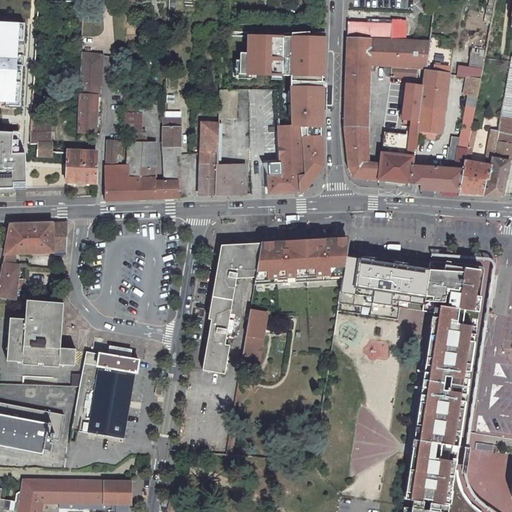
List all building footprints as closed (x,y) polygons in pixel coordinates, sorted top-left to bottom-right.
[(369,19),(369,27),(391,27),(392,20),(369,19)] [(369,27),(359,26),(359,25),(356,22),(350,22),(347,24),(344,126),(349,168),(353,177),(369,179),(370,166),(368,165),(367,163),(367,123),(369,61),(380,65),(385,65),(385,71),(390,76),(416,78),(417,67),(426,68),(427,61),(429,41),(408,40),(408,34),(407,34),(408,23),(405,23),(405,21),(392,20),(391,27),(369,27)] [(0,102),(21,106),(28,22),(0,21),(0,102)] [(322,128),(325,33),(311,33),(294,35),(294,39),(282,39),(251,40),(250,55),(242,55),(241,75),(292,76),(293,127),(301,127),(304,175),(298,175),(299,193),(304,192),(322,168),(322,137),(321,137),(321,128),(322,128)] [(453,162),(452,169),(462,170),(470,130),(471,127),(481,78),(480,78),(485,51),(473,49),(470,67),(460,65),(458,75),(458,76),(467,77),(464,94),(467,95),(460,138),(452,137),(450,148),(448,148),(447,162),(453,162)] [(82,54),(79,120),(78,133),(96,135),(99,86),(102,86),(103,56),(82,54)] [(503,105),(511,106),(511,56),(511,57),(503,105)] [(450,74),(449,74),(450,67),(440,66),(435,66),(434,72),(425,71),(423,86),(423,89),(446,92),(447,93),(450,74)] [(409,84),(404,120),(411,121),(407,156),(381,153),(380,164),(378,180),(410,184),(412,166),(413,148),(416,149),(416,141),(417,136),(423,89),(423,86),(409,84)] [(423,89),(417,136),(421,136),(435,138),(436,133),(441,134),(446,92),(423,89)] [(237,90),(221,91),(221,119),(235,119),(237,90)] [(158,92),(146,93),(146,101),(124,102),(124,112),(142,112),(147,112),(147,113),(159,112),(158,92)] [(174,107),(175,96),(166,95),(166,107),(174,107)] [(511,106),(503,105),(501,115),(511,117),(511,106)] [(142,112),(124,112),(124,134),(129,134),(142,134),(142,112)] [(497,136),(496,141),(511,144),(511,117),(501,115),(497,130),(497,136)] [(181,156),(181,120),(164,120),(163,156),(177,156),(181,156)] [(202,123),(201,164),(219,164),(220,124),(202,123)] [(15,128),(0,127),(0,188),(13,189),(13,182),(27,182),(27,150),(15,150),(15,128)] [(299,193),(298,175),(304,175),(301,127),(293,127),(280,127),(282,175),(277,176),(277,173),(274,173),(274,176),(269,176),(269,195),(299,193)] [(484,164),(469,161),(475,131),(470,130),(462,170),(458,193),(458,195),(485,196),(487,180),(488,181),(489,177),(494,151),(496,141),(497,136),(490,135),(484,164)] [(31,132),(30,144),(38,144),(38,157),(51,157),(50,176),(38,175),(38,203),(67,202),(68,183),(97,184),(98,154),(52,153),(52,144),(48,144),(49,133),(31,132)] [(142,134),(129,134),(129,144),(146,144),(146,134),(142,134)] [(406,147),(407,134),(385,134),(385,147),(406,147)] [(511,144),(496,141),(494,151),(511,153),(511,146),(511,144)] [(146,144),(129,144),(128,163),(128,167),(127,170),(137,170),(138,200),(156,199),(156,183),(156,144),(146,144)] [(494,151),(489,177),(506,180),(511,153),(494,151)] [(177,156),(163,156),(165,183),(163,183),(165,199),(180,198),(177,156)] [(137,170),(127,170),(128,167),(123,167),(116,167),(117,159),(117,157),(106,157),(105,169),(107,170),(107,182),(106,182),(105,200),(138,200),(137,170)] [(370,166),(369,179),(378,180),(380,164),(367,163),(368,165),(370,166)] [(219,164),(201,164),(200,197),(218,197),(219,168),(219,164)] [(245,181),(244,164),(219,164),(219,168),(228,167),(233,172),(235,171),(245,181)] [(412,166),(410,184),(421,185),(423,167),(412,166)] [(246,196),(245,181),(235,171),(233,172),(228,167),(219,168),(218,197),(246,196)] [(423,167),(421,185),(420,190),(458,193),(462,170),(452,169),(423,167)] [(487,180),(485,196),(502,197),(505,184),(488,181),(487,180)] [(163,183),(156,183),(156,199),(165,199),(163,183)] [(15,265),(16,254),(66,252),(68,222),(10,225),(0,277),(0,296),(16,300),(17,290),(18,279),(19,265),(15,265)] [(349,243),(347,239),(252,244),(252,246),(254,277),(255,277),(254,284),(342,279),(346,256),(347,255),(349,243)] [(474,407),(481,360),(496,267),(495,264),(493,261),(492,259),(488,257),(432,252),(430,260),(478,265),(480,266),(482,268),(483,271),(474,326),(475,326),(456,446),(467,446),(474,407)] [(347,255),(346,256),(415,266),(416,259),(347,255)] [(342,279),(339,303),(372,307),(372,303),(408,308),(410,297),(424,299),(429,267),(415,266),(346,256),(342,279)] [(456,446),(475,326),(474,326),(483,271),(482,268),(480,266),(478,265),(430,260),(429,267),(424,299),(422,310),(436,312),(435,319),(431,319),(405,491),(409,491),(408,499),(411,500),(410,507),(438,511),(480,511),(474,508),(466,499),(459,488),(455,478),(454,472),(453,468),(452,469),(452,467),(451,466),(452,460),(449,459),(451,446),(456,446)] [(62,348),(62,326),(64,303),(27,300),(26,320),(10,319),(7,362),(72,365),(76,361),(76,349),(62,348)] [(250,310),(241,362),(259,365),(268,313),(250,310)] [(129,359),(131,350),(110,346),(108,355),(129,359)] [(80,387),(71,430),(123,439),(134,372),(136,372),(138,361),(129,359),(108,355),(86,351),(82,376),(80,387)] [(73,375),(71,387),(80,387),(82,376),(73,375)] [(128,436),(135,437),(138,397),(130,397),(128,436)] [(47,450),(47,452),(51,452),(54,439),(59,440),(64,415),(0,402),(0,445),(42,454),(43,450),(47,450)] [(495,511),(481,501),(474,493),(468,484),(464,476),(463,471),(454,472),(455,478),(459,488),(466,499),(474,508),(480,511),(495,511)] [(18,511),(41,511),(43,502),(131,504),(131,482),(23,480),(21,493),(18,493),(16,494),(15,501),(0,499),(2,489),(0,488),(0,511),(2,511),(3,511),(4,510),(18,511)]
